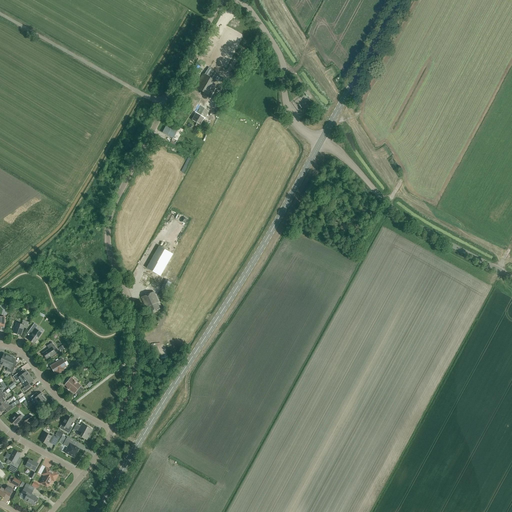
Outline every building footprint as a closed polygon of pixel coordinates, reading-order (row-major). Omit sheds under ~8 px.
[(195,87),(211,98),(219,84),(203,74),(195,87)] [(205,119),(210,110),(199,104),(194,113),(196,114),(192,120),(200,125),(204,119),(205,119)] [(168,122),(162,133),(173,138),(179,127),(168,122)] [(160,276),(173,254),(159,246),(147,268),(160,276)] [(152,275),(147,285),(154,288),(159,279),(152,275)] [(166,292),(171,283),(165,280),(161,289),(166,292)] [(160,309),(157,303),(158,302),(154,292),(141,297),(146,308),(147,307),(149,313),(160,309)] [(27,328),(29,322),(23,320),(22,324),(21,324),(17,323),(15,327),(14,326),(12,332),(21,335),(24,327),(27,328)] [(34,344),(42,333),(35,329),(38,326),(34,323),(30,330),(33,332),(28,339),(31,341),(31,342),(34,344)] [(51,357),(56,353),(54,350),(56,349),(52,342),(47,346),(49,349),(43,353),(47,359),(51,356),(51,357)] [(5,366),(9,356),(4,354),(1,360),(0,359),(0,367),(1,368),(2,365),(5,366)] [(9,356),(5,366),(8,368),(6,371),(12,373),(15,367),(12,366),(15,359),(9,356)] [(63,370),(63,369),(62,368),(66,366),(62,359),(51,366),(55,373),(59,370),(60,371),(61,372),(63,370)] [(22,382),(30,376),(26,371),(22,374),(20,372),(13,377),(16,381),(19,379),(22,382)] [(30,376),(22,382),(25,387),(22,389),(24,392),(31,387),(29,384),(33,381),(30,376)] [(75,393),(80,386),(71,378),(65,385),(75,393)] [(37,403),(45,397),(41,393),(37,396),(35,393),(31,397),(33,400),(31,401),(34,405),(37,403)] [(45,397),(37,403),(39,406),(39,407),(42,411),(46,407),(44,405),(48,401),(45,397)] [(6,402),(0,406),(0,410),(1,412),(5,409),(7,412),(14,407),(13,407),(12,404),(9,406),(6,402)] [(20,416),(17,414),(10,421),(15,426),(24,417),(21,415),(20,416)] [(69,433),(72,427),(70,426),(73,419),(66,416),(61,425),(66,428),(64,431),(69,433)] [(92,430),(84,425),(82,424),(81,426),(79,425),(77,424),(74,429),(76,430),(77,431),(79,430),(83,433),(81,436),(87,439),(92,430)] [(40,441),(44,443),(47,444),(48,443),(49,442),(52,444),(56,437),(52,435),(51,436),(43,432),(41,435),(43,436),(40,441)] [(65,453),(72,456),(74,457),(75,456),(79,449),(75,446),(72,444),(74,441),(67,437),(63,445),(68,448),(65,453)] [(13,462),(11,465),(8,470),(15,474),(21,462),(17,460),(21,454),(14,450),(11,455),(7,453),(5,457),(9,459),(13,462)] [(34,462),(29,460),(25,466),(34,471),(38,464),(35,462),(34,462)] [(55,480),(57,475),(57,474),(50,470),(45,467),(42,474),(44,476),(40,483),(47,487),(50,482),(50,481),(51,480),(53,479),(55,480)] [(18,487),(21,481),(15,477),(11,483),(18,487)] [(7,486),(7,487),(5,490),(0,486),(0,494),(4,497),(6,494),(9,496),(13,489),(7,486)] [(34,505),(38,499),(31,495),(33,491),(25,487),(22,493),(26,496),(24,500),(34,505)]
